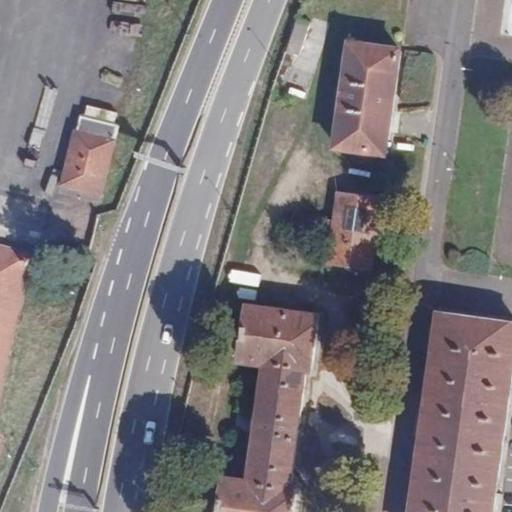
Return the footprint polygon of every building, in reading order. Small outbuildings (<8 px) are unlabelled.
[(387,156),(401,51),(351,44),(337,149),(387,156)] [(102,195),(120,125),(82,116),(78,132),(77,132),(64,185),(102,195)] [(332,243),(331,264),(371,269),(380,200),(340,195),(337,223),(325,222),(323,240),(332,243)] [(0,390),(31,255),(0,248),(0,449),(2,440),(0,436),(0,390)] [(312,372),(319,318),(250,308),(242,363),(266,367),(250,483),(227,480),(222,511),(292,511),(296,488),(291,488),(307,372),(312,372)] [(494,511),(511,382),(511,323),(440,313),(435,350),(412,511),(494,511)]
